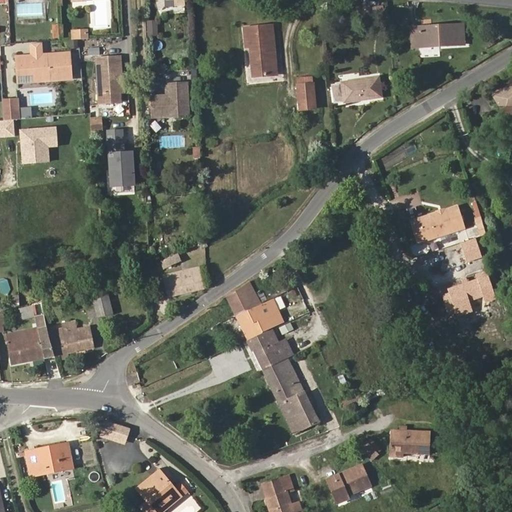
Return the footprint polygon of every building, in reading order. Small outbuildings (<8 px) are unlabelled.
[(388,15),(387,8),(383,9),(383,5),(373,7),(374,17),(388,15)] [(158,36),(157,22),(148,23),(149,36),(158,36)] [(464,44),(463,24),(419,27),(420,44),(439,43),(439,46),(464,44)] [(275,68),(271,26),(245,29),(247,47),(250,47),(253,76),(267,74),(266,68),(275,68)] [(420,44),(419,27),(411,28),(412,47),(439,46),(439,43),(420,44)] [(85,39),(84,30),(72,31),(72,40),(85,39)] [(42,55),(41,43),(30,43),(31,56),(42,55)] [(71,76),(69,53),(42,55),(31,56),(16,57),(17,74),(27,73),(28,79),(71,76)] [(121,76),(120,57),(96,58),(99,104),(121,103),(120,93),(119,77),(121,77),(121,76)] [(28,79),(27,73),(17,74),(18,83),(71,79),(71,76),(28,79)] [(381,97),(378,77),(341,82),(341,83),(331,84),(334,102),(344,101),(344,102),(381,97)] [(189,118),(188,82),(166,83),(167,96),(167,97),(164,97),(162,96),(151,96),(152,118),(164,117),(163,110),(175,110),(176,118),(189,118)] [(511,82),(490,94),(500,115),(511,109),(511,82)] [(316,108),(313,83),(312,83),(298,85),(297,85),(299,110),(316,108)] [(18,108),(18,99),(0,100),(1,121),(19,120),(18,108)] [(18,108),(19,120),(31,120),(30,108),(18,108)] [(102,129),(101,118),(90,118),(91,130),(102,129)] [(107,150),(123,149),(121,129),(105,131),(107,150)] [(131,153),(106,152),(105,188),(131,188),(131,153)] [(438,234),(449,231),(451,232),(465,227),(458,205),(444,210),(443,212),(438,213),(437,212),(417,218),(418,222),(411,224),(416,243),(437,236),(438,234)] [(164,269),(181,261),(178,254),(160,262),(164,269)] [(203,288),(198,268),(164,276),(169,296),(203,288)] [(0,282),(0,290),(1,294),(9,292),(6,281),(0,282)] [(266,300),(262,291),(256,294),(249,281),(238,289),(235,291),(226,296),(236,315),(261,303),(266,300)] [(286,291),(290,302),(300,297),(296,287),(286,291)] [(111,312),(107,295),(85,300),(89,318),(99,316),(99,315),(111,312)] [(271,328),(277,326),(276,325),(283,322),(272,299),(261,304),(261,303),(236,315),(248,340),(261,333),(265,330),(266,331),(271,328)] [(35,318),(32,307),(18,311),(21,322),(35,318)] [(49,338),(48,332),(45,317),(35,319),(37,328),(40,340),(44,357),(54,356),(49,338)] [(93,347),(90,330),(78,333),(78,328),(76,321),(62,324),(63,329),(48,332),(49,338),(54,356),(62,354),(67,353),(93,347)] [(40,340),(37,328),(4,335),(5,342),(8,342),(12,364),(44,357),(40,340)] [(293,355),(286,340),(279,343),(271,328),(266,331),(265,330),(261,333),(248,340),(253,352),(262,370),(287,358),(293,355)] [(311,408),(303,391),(287,358),(262,370),(278,403),(287,420),(311,408)] [(343,410),(363,400),(360,393),(343,400),(339,402),(343,410)] [(319,422),(311,408),(287,420),(294,434),(319,422)] [(126,436),(129,428),(106,420),(103,429),(110,431),(108,438),(117,441),(119,434),(126,436)] [(108,438),(110,431),(103,429),(101,436),(108,438)] [(430,455),(430,432),(402,431),(402,434),(390,434),(389,456),(403,457),(403,454),(430,455)] [(124,443),(126,436),(119,434),(117,441),(124,443)] [(378,454),(367,441),(362,445),(359,448),(371,460),(378,454)] [(73,468),(68,443),(25,452),(30,476),(73,468)] [(81,447),(84,467),(97,465),(95,445),(81,447)] [(134,473),(142,469),(139,462),(131,466),(134,473)] [(347,495),(370,485),(361,464),(339,474),(327,479),(337,503),(349,498),(347,495)] [(155,511),(161,511),(189,489),(185,484),(175,493),(172,489),(167,484),(169,482),(158,469),(151,475),(152,477),(137,489),(147,501),(140,507),(144,511),(154,511),(155,511)] [(301,511),(298,502),(291,505),(287,492),(293,490),(288,476),(262,484),(266,497),(265,498),(270,511),(301,511)] [(175,493),(185,484),(182,480),(172,489),(175,493)]
